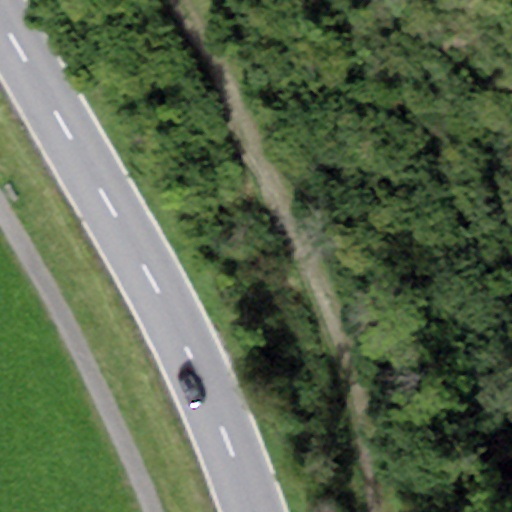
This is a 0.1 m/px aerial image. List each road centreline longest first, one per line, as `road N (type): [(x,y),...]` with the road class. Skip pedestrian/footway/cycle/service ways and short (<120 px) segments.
road 1 (track): [(165,0),(334,327),(362,409),(377,511)]
road 2 (primary): [(0,15),(154,288),(251,511)]
